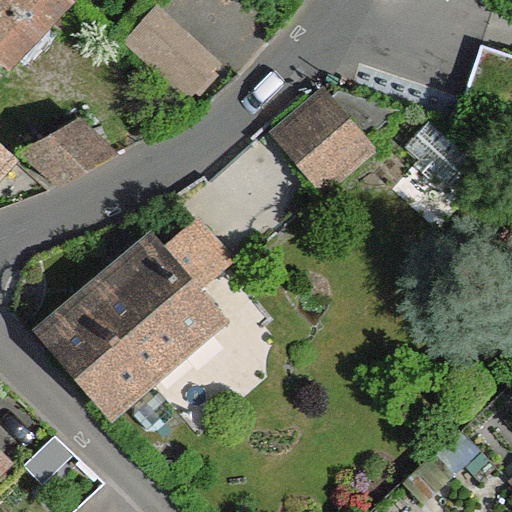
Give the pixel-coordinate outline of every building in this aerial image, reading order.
[(66,0),(0,0),(0,60),(6,66),(66,0)] [(163,15),(129,52),(190,109),(224,72),(163,15)] [(330,102),(366,143),(403,112),(342,91),(330,102)] [(325,96),(280,135),(327,189),(372,151),(366,143),(330,102),(325,96)] [(118,158),(82,126),(25,154),(61,187),(118,158)] [(0,146),(0,167),(11,156),(0,146)] [(164,253),(196,290),(231,262),(203,229),(193,229),(164,253)] [(53,340),(115,411),(221,320),(196,290),(164,253),(159,248),(53,340)] [(455,477),(434,455),(405,483),(424,503),(455,477)]
